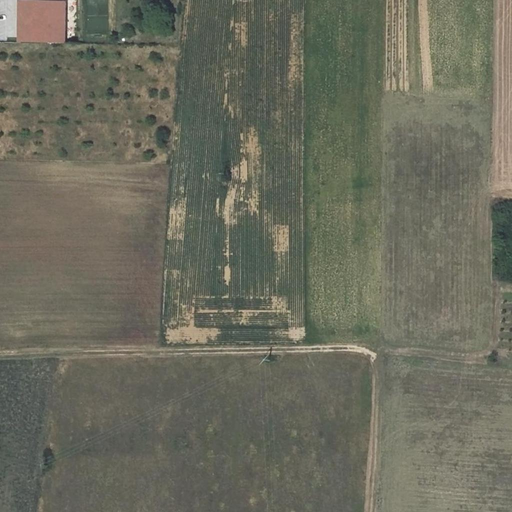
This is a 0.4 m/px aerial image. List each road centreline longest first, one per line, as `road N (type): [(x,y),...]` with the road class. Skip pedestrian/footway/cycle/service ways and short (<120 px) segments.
road 1 (track): [(374,357),(351,347),(0,356)]
road 2 (track): [(374,357),(385,350),(486,354),(495,287),(511,289)]
road 3 (track): [(369,511),(374,357)]
